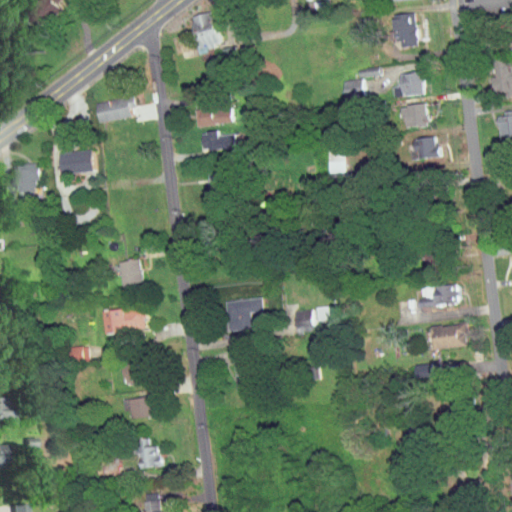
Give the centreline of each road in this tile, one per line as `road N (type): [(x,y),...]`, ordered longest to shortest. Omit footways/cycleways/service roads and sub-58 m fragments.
road 1 (residential): [(145,21),(210,511)]
road 2 (residential): [(458,0),(511,463)]
road 3 (primary): [(0,136),(171,0)]
